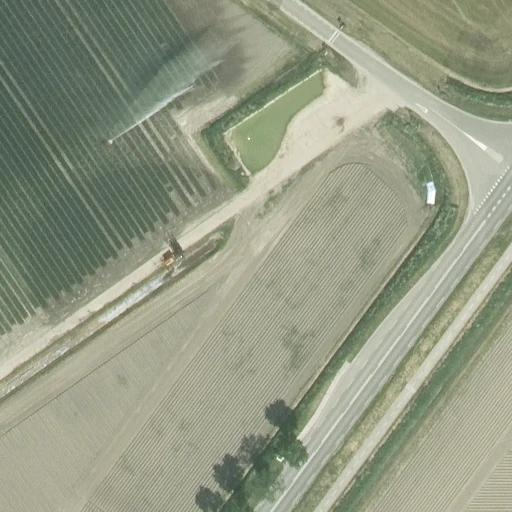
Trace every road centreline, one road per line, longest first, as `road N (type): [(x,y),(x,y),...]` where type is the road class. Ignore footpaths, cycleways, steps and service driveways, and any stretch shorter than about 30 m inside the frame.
road 1 (secondary): [(271,511),(507,190)]
road 2 (unclassified): [(465,135),(281,0)]
